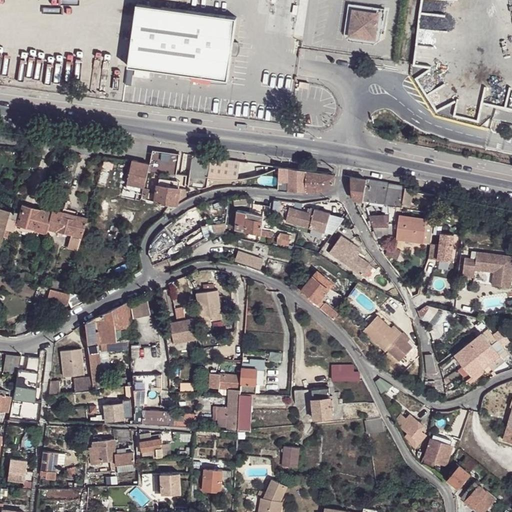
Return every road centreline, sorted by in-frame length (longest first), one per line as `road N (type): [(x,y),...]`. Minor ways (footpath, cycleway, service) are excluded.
road 1 (residential): [(149,275),(151,234),(202,199),(230,192),(305,201),(341,188)]
road 2 (residential): [(359,358),(287,289),(251,274),(220,264),(166,279),(149,275)]
road 3 (secondary): [(348,149),(148,130)]
road 4 (secondary): [(148,130),(345,163)]
road 5 (unclassified): [(341,188),(409,302),(427,349)]
road 6 (residential): [(359,358),(399,441),(444,489),(451,511)]
road 7 (residential): [(359,358),(444,405),(511,375)]
road 8 (secondary): [(345,163),(511,193)]
road 9 (residential): [(0,346),(50,338),(149,275)]
road 10 (secondary): [(511,186),(348,149)]
road 11 (residential): [(148,130),(140,152),(123,155),(0,141)]
road 12 (secondary): [(148,130),(0,112)]
